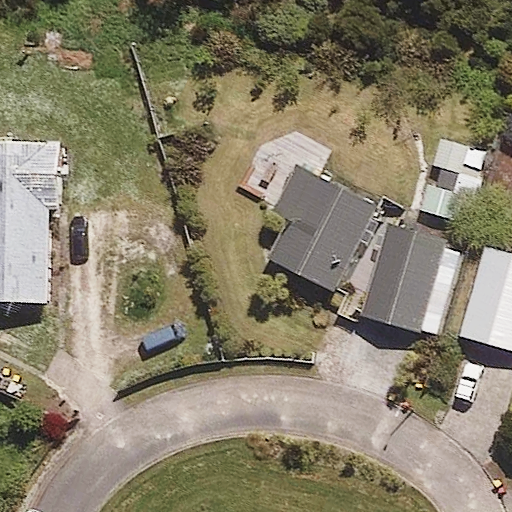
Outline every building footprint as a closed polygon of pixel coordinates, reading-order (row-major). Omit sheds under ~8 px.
[(257,86),(216,84),(213,124),(255,127),(257,86)] [(490,154),(444,142),(425,212),(472,224),(490,154)] [(47,172),(0,170),(0,324),(40,326),(47,172)] [(311,317),(358,232),(295,197),(247,282),(311,317)] [(434,269),(370,249),(341,341),(405,361),(434,269)] [(511,372),(511,287),(469,274),(442,358),(510,379),(511,372)]
